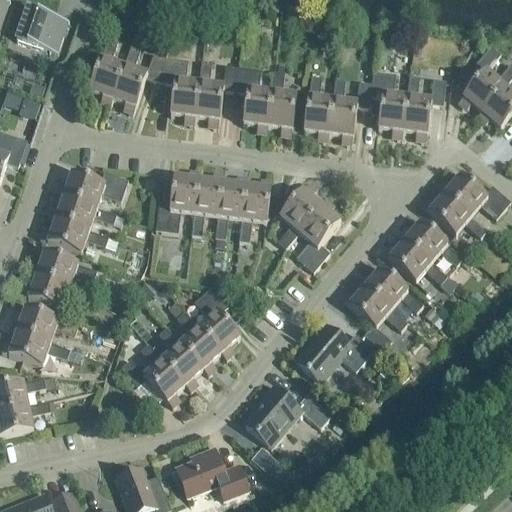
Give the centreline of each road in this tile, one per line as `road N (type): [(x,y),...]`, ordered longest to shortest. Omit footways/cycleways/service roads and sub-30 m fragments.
road 1 (residential): [(0,477),(202,427),(420,182)]
road 2 (residential): [(420,182),(53,134)]
road 3 (residential): [(53,134),(99,0)]
road 4 (residential): [(420,182),(452,145),(511,194)]
